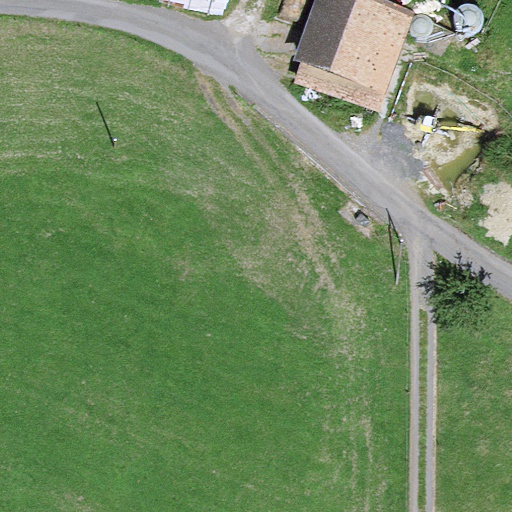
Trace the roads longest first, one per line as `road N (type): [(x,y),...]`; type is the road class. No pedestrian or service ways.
road 1 (residential): [(0,1),(103,13),(192,42),(230,65),(416,228),(511,281)]
road 2 (track): [(416,228),(426,511)]
